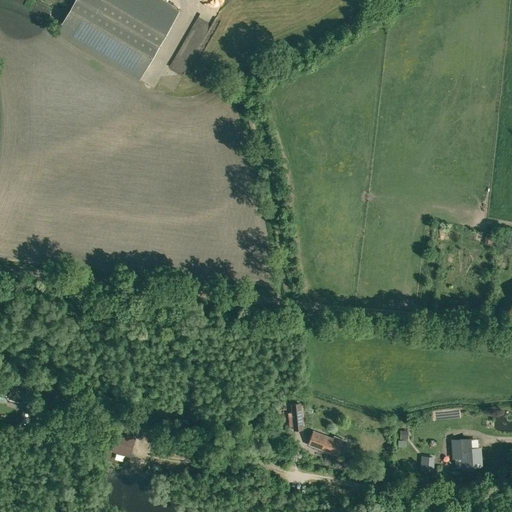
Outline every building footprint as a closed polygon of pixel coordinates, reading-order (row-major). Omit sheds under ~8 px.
[(75,0),(70,9),(58,33),(139,80),(179,11),(159,0),(75,0)] [(0,393),(8,396),(7,398),(19,401),(19,399),(29,402),(33,388),(23,386),(23,385),(12,382),(11,382),(0,379),(0,378),(0,393)] [(292,427),(300,427),(298,401),(291,402),(292,427)] [(21,416),(19,422),(28,425),(30,419),(21,416)] [(133,423),(123,420),(120,428),(131,431),(133,423)] [(339,454),(340,451),(342,452),(347,440),(335,435),(334,438),(314,430),(308,444),(332,453),(333,451),(339,454)] [(129,455),(134,438),(118,434),(113,450),(129,455)] [(298,441),(291,439),(289,448),(296,450),(298,441)] [(479,448),(476,449),(471,449),(470,439),(453,440),(454,457),(462,456),(463,468),(472,468),(472,466),(481,465),(479,448)] [(201,445),(201,453),(209,453),(209,445),(201,445)] [(435,456),(421,455),(420,471),(433,472),(435,456)]
